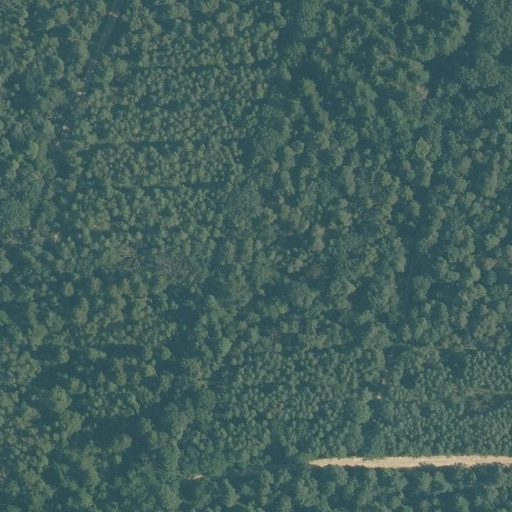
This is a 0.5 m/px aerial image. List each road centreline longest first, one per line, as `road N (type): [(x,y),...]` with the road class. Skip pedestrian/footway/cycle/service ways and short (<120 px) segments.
road 1 (track): [(131,498),(302,0)]
road 2 (track): [(91,511),(182,486),(357,466),(511,465)]
road 3 (track): [(451,102),(357,466)]
road 4 (track): [(0,296),(115,0)]
